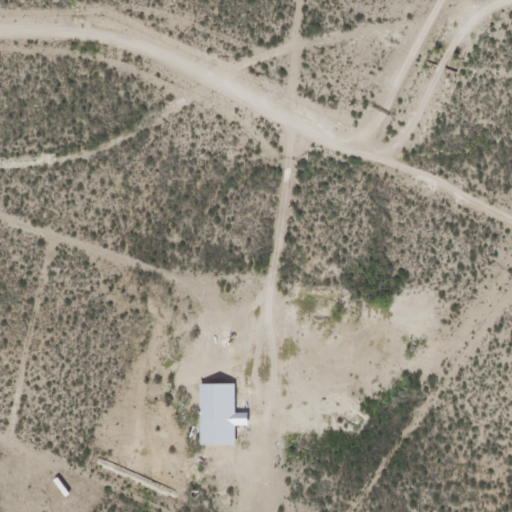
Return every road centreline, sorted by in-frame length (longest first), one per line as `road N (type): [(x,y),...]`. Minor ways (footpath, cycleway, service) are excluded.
road 1 (track): [(511,216),(310,131),(166,56),(115,38),(0,29)]
road 2 (track): [(511,1),(386,35),(310,43),(240,68),(144,130),(53,159),(0,165)]
